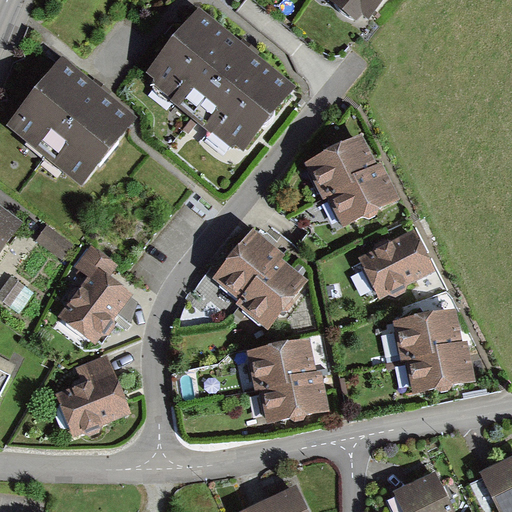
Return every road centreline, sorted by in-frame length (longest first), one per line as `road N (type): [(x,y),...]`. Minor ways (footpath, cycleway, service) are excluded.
road 1 (residential): [(166,473),(156,382),(169,296),(351,67)]
road 2 (residential): [(166,473),(352,443)]
road 3 (residential): [(0,465),(166,473)]
road 4 (residential): [(352,443),(511,409)]
